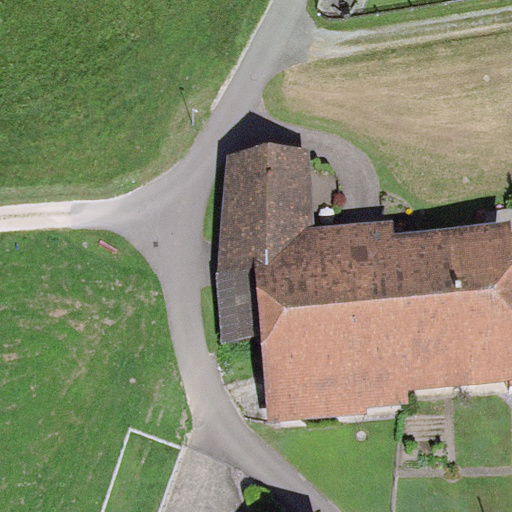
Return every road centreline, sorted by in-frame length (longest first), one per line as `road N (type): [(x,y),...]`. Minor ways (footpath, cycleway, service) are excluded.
road 1 (residential): [(319,511),(213,410),(197,365),(184,261),(203,170),(296,0)]
road 2 (track): [(268,56),(511,9)]
road 3 (track): [(0,230),(190,205)]
